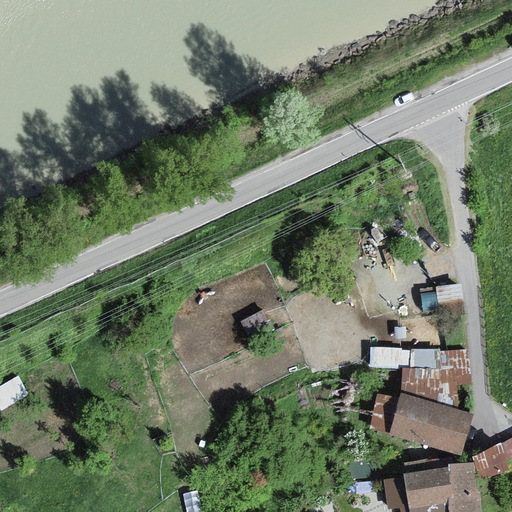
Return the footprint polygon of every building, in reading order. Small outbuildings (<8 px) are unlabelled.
[(374,342),(373,361),(401,362),(401,343),(374,342)] [(468,347),(412,350),(413,369),(403,368),(402,396),(459,412),(456,384),(471,381),(468,347)] [(456,458),(468,415),(459,412),(402,396),(390,439),(456,458)] [(511,437),(472,455),(483,480),(508,468),(506,463),(511,460),(511,437)] [(479,511),(472,465),(404,476),(409,511),(479,511)]
